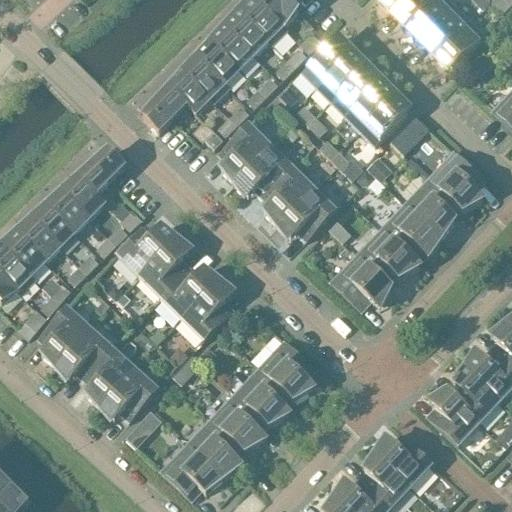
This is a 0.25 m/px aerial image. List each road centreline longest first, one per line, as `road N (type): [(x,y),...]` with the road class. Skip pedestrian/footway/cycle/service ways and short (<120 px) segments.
road 1 (residential): [(364,368),(109,130),(0,16)]
road 2 (residential): [(511,181),(333,0)]
road 3 (residential): [(511,209),(364,368)]
road 4 (residential): [(154,511),(0,363)]
road 5 (residential): [(382,392),(425,372),(511,282)]
road 6 (residential): [(491,511),(405,432),(382,392)]
road 7 (residential): [(274,511),(382,392)]
